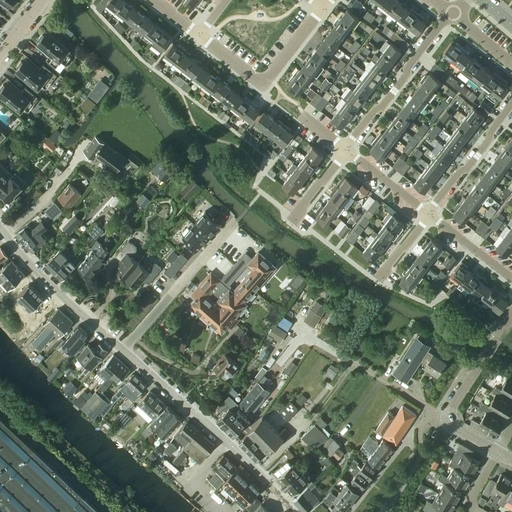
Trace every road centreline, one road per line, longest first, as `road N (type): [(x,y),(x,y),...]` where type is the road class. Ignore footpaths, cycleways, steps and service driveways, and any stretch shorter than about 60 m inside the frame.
road 1 (tertiary): [(291,511),(121,348)]
road 2 (residential): [(321,8),(264,82),(197,35)]
road 3 (residential): [(346,150),(451,13)]
road 4 (tertiary): [(121,348),(35,271),(0,226)]
road 5 (residential): [(233,222),(121,348)]
road 6 (unclassified): [(448,420),(431,418),(424,406),(308,336)]
road 7 (residential): [(429,215),(511,104)]
road 8 (residential): [(448,420),(511,314)]
